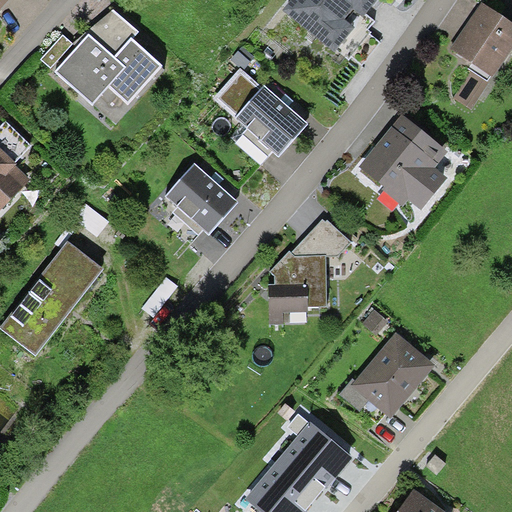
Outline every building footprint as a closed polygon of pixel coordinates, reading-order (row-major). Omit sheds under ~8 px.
[(376,0),(293,0),(282,13),(331,55),(352,31),(339,19),(348,9),(360,19),(376,0)] [(511,46),(511,28),(480,6),(449,51),(473,67),(450,100),(467,112),(490,79),(511,46)] [(172,71),(110,12),(61,64),(122,123),(172,71)] [(298,128),(259,90),(226,123),(265,162),(298,128)] [(439,150),(401,121),(392,134),(388,131),(355,174),(400,209),(403,204),(418,216),(444,182),(432,173),(435,169),(428,163),(439,150)] [(0,212),(27,185),(9,168),(28,149),(3,124),(0,126),(0,212)] [(230,205),(191,166),(157,200),(196,239),(230,205)] [(326,309),(323,271),(345,246),(320,224),(289,257),(286,254),(267,275),(280,287),(263,288),(265,316),(270,316),(270,328),(303,326),(302,311),(326,309)] [(65,247),(0,324),(0,331),(31,358),(100,277),(65,247)] [(425,369),(392,341),(354,386),(387,414),(425,369)] [(303,511),(351,455),(301,413),(289,426),(300,435),(247,498),(263,511),(303,511)] [(434,511),(411,494),(397,511),(434,511)]
